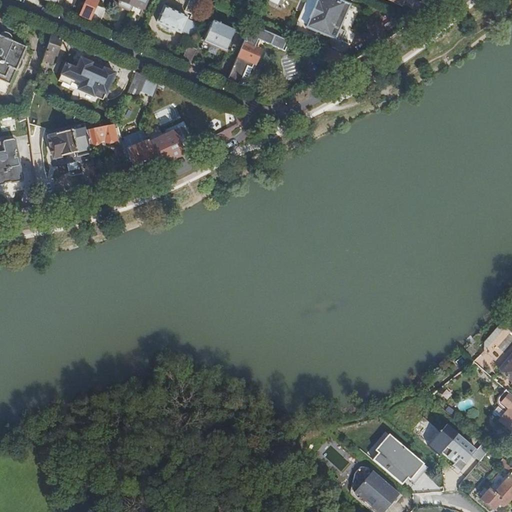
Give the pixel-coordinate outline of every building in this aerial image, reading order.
[(91,20),(97,5),(99,0),(87,0),(81,16),(91,20)] [(119,0),(118,4),(119,6),(129,11),(131,10),(133,6),(137,8),(138,6),(144,8),(147,0),(119,0)] [(334,40),(339,30),(349,5),(337,0),(317,0),(305,27),(334,40)] [(91,20),(100,24),(106,9),(97,5),(91,20)] [(202,13),(194,10),(189,21),(186,19),(187,16),(164,7),(157,22),(165,26),(164,29),(171,32),(172,29),(191,37),(202,13)] [(381,25),(380,22),(360,31),(365,43),(398,29),(394,19),(381,25)] [(227,80),(243,88),(245,83),(241,81),(248,67),(250,62),(252,63),(258,50),(257,49),(260,41),(284,52),(289,42),(269,33),(272,27),(253,20),(227,80)] [(218,48),(225,51),(234,31),(212,21),(203,42),(211,45),(208,52),(215,55),(218,48)] [(344,32),(339,30),(334,40),(340,43),(344,32)] [(60,39),(51,35),(44,61),(52,64),(55,55),(56,55),(60,39)] [(2,39),(0,37),(0,80),(10,85),(17,70),(20,69),(21,67),(22,63),(21,60),(26,48),(11,42),(7,44),(4,42),(2,39)] [(187,47),(181,60),(190,64),(196,50),(187,47)] [(250,62),(248,67),(252,69),(260,51),(258,50),(252,63),(250,62)] [(342,68),(354,61),(328,50),(324,60),(342,68)] [(115,74),(81,59),(77,70),(66,65),(59,81),(62,83),(61,86),(79,94),(81,100),(84,100),(98,106),(100,99),(103,101),(115,74)] [(148,77),(137,73),(128,93),(133,95),(135,90),(142,92),(148,77)] [(115,125),(95,129),(85,132),(88,145),(89,145),(91,147),(96,147),(98,143),(103,142),(104,143),(114,141),(114,143),(121,142),(119,134),(114,135),(113,131),(118,130),(117,125),(115,125)] [(88,145),(85,132),(84,128),(57,135),(57,136),(49,138),(54,159),(76,153),(76,157),(90,154),(88,145)] [(146,136),(144,132),(124,140),(124,141),(128,150),(127,151),(132,162),(133,164),(154,155),(146,136)] [(174,159),(191,150),(184,135),(175,140),(172,133),(153,141),(150,135),(146,136),(154,155),(158,166),(174,159)] [(4,140),(3,139),(2,142),(0,142),(0,185),(4,185),(5,183),(11,182),(13,183),(22,181),(24,179),(21,167),(23,167),(19,150),(18,150),(16,139),(14,138),(4,140)] [(128,150),(124,141),(121,142),(126,163),(132,162),(127,151),(128,150)] [(128,171),(126,163),(117,166),(122,181),(130,179),(128,171)] [(511,360),(502,373),(511,381),(511,360)] [(506,412),(511,417),(511,395),(511,394),(502,404),(509,410),(507,411),(506,412)] [(510,430),(511,428),(511,417),(502,409),(496,417),(510,430)] [(477,447),(443,420),(437,428),(423,417),(411,431),(459,469),(477,447)] [(426,465),(386,433),(373,450),(375,452),(370,459),(400,484),(406,477),(412,482),(426,465)] [(478,446),(472,455),(480,461),(486,452),(478,446)] [(381,511),(398,493),(372,470),(367,475),(361,470),(356,474),(352,491),(377,511),(381,511)] [(502,505),(511,492),(511,471),(510,470),(492,492),(487,488),(479,498),(492,508),(496,503),(499,505),(500,505),(502,505)]
